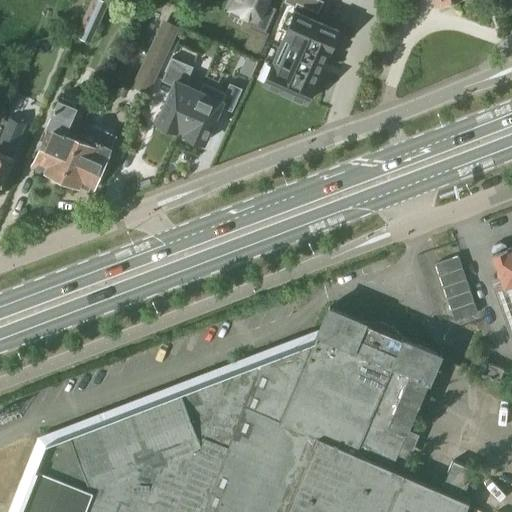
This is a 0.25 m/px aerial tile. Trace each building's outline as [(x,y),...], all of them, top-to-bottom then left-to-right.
[(90,0),(75,34),(89,41),(107,1),(105,0),(90,0)] [(236,0),(232,10),(259,20),(267,0),(236,0)] [(320,0),(284,0),(283,2),(295,7),(297,3),(318,13),(323,1),(320,0)] [(403,0),(404,16),(417,17),(417,0),(403,0)] [(272,62),(263,82),(282,90),(281,94),(300,102),(302,99),(307,101),(316,81),(314,80),(318,70),(319,70),(323,60),(327,50),(329,51),(338,31),(295,11),(286,31),(288,32),(274,63),(272,62)] [(145,84),(151,71),(158,74),(180,24),(163,16),(135,80),(145,84)] [(173,85),(157,121),(177,130),(178,127),(182,128),(199,90),(185,84),(193,66),(172,57),(161,80),(173,85)] [(199,90),(182,128),(186,130),(184,133),(188,135),(186,139),(198,144),(200,140),(204,142),(220,106),(232,111),(242,87),(229,82),(225,91),(203,81),(199,90)] [(46,124),(49,124),(32,163),(61,176),(78,136),(65,131),(75,106),(57,98),(46,124)] [(101,125),(100,128),(85,121),(78,136),(61,176),(91,189),(116,131),(101,125)] [(10,131),(0,127),(0,126),(0,192),(2,189),(4,188),(1,182),(13,156),(1,151),(10,131)] [(503,286),(493,290),(511,342),(511,248),(507,250),(506,245),(501,242),(493,245),(491,250),(493,255),(492,255),(503,286)] [(436,261),(456,317),(479,309),(459,253),(436,261)] [(464,511),(469,501),(462,498),(474,469),(453,460),(440,489),(416,478),(421,466),(396,455),(440,353),(405,338),(405,337),(403,336),(394,326),(381,320),(367,321),(365,320),(365,321),(329,306),(314,340),(181,391),(179,387),(67,430),(73,447),(49,474),(38,470),(39,467),(36,466),(17,511),(464,511)] [(474,356),(469,367),(500,380),(504,369),(474,356)]
